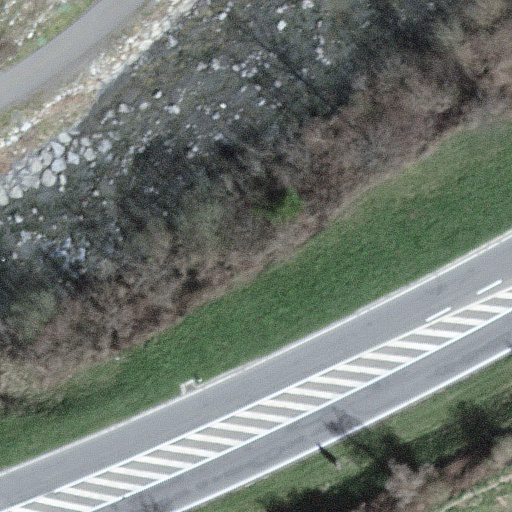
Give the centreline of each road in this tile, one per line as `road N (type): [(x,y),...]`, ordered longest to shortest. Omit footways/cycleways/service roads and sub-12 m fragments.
road 1 (primary): [(42,511),(332,384),(511,283)]
road 2 (unclassified): [(124,0),(0,92)]
